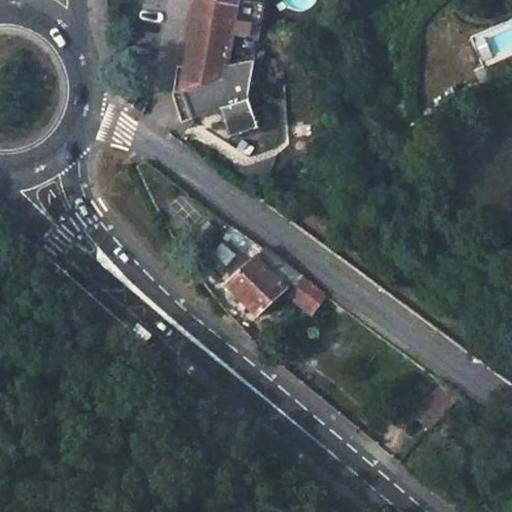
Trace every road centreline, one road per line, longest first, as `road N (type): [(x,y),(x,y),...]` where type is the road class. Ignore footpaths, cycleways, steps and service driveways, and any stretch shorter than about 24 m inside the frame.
road 1 (residential): [(85,103),(511,405)]
road 2 (primary): [(0,180),(83,271),(233,361)]
road 3 (primary): [(233,361),(109,241),(89,214),(63,145)]
road 4 (primary): [(409,511),(233,361)]
road 5 (unknown): [(149,145),(174,0)]
